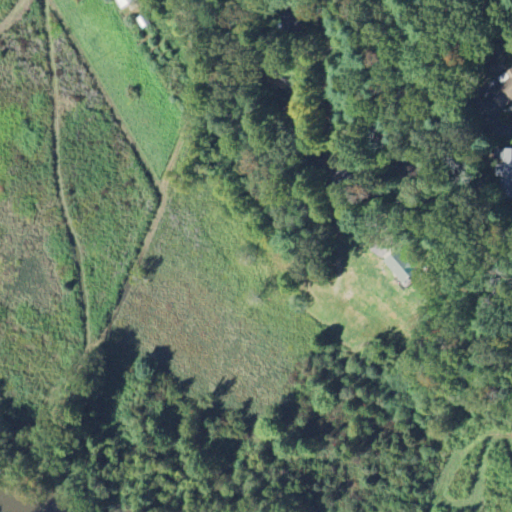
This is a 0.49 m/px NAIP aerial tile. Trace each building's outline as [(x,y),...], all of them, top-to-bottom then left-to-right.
[(116,0),(122,9),(137,0),(116,0)] [(277,1),(281,0),(310,0),(313,11),(303,13),(306,28),(285,32),(285,31),(280,32),(278,23),(282,22),(277,1)] [(268,77),(282,59),(303,76),(290,93),(268,77)] [(511,102),(511,70),(486,87),(501,110),(511,102)] [(405,285),(421,271),(402,248),(386,262),(405,285)]
